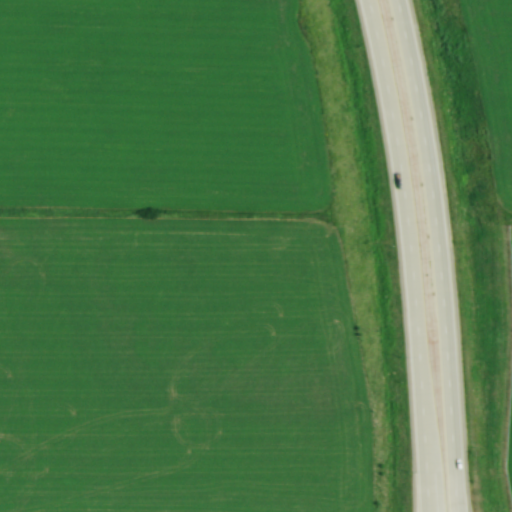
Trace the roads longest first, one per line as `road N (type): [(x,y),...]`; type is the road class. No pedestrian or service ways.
road 1 (trunk): [(467,511),(441,214),(402,0)]
road 2 (trunk): [(372,0),(409,187),(433,511)]
